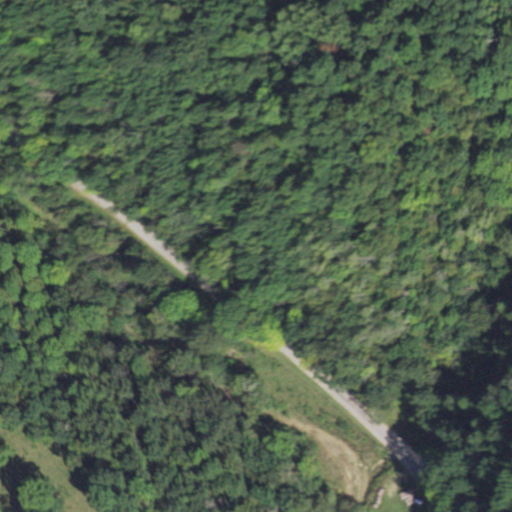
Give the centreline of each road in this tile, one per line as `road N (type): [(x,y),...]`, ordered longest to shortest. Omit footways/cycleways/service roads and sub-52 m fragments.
road 1 (residential): [(311,376),(0,117)]
road 2 (residential): [(383,511),(311,376)]
